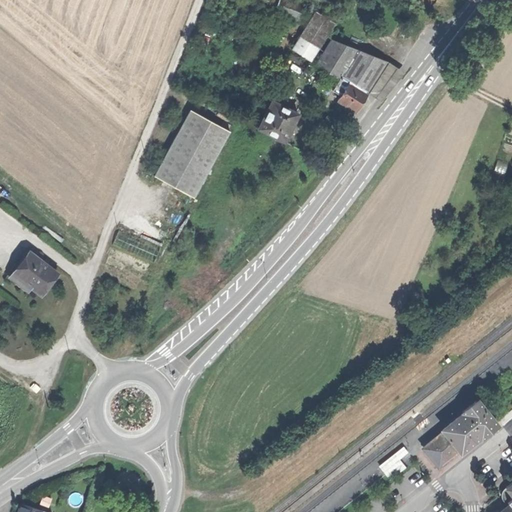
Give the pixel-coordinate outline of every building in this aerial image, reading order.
[(283,0),(280,0),(275,12),(299,21),(304,7),(283,0)] [(293,50),(311,62),(334,26),(316,14),(293,50)] [(318,67),(339,81),(344,84),(346,81),(367,94),(386,62),(334,41),(318,67)] [(333,91),(341,96),(347,86),(344,84),(339,81),(333,91)] [(341,96),(338,102),(356,113),(362,102),(367,94),(346,81),(344,84),(347,86),(341,96)] [(258,131),(284,143),(291,129),(297,116),(271,103),(258,131)] [(151,177),(190,198),(226,132),(186,111),(151,177)] [(154,260),(161,246),(130,233),(124,247),(154,260)] [(29,286),(37,293),(44,283),(51,274),(40,265),(35,261),(26,255),(18,266),(15,269),(23,275),(20,279),(29,286)] [(24,293),(29,286),(20,279),(12,273),(15,269),(18,266),(14,263),(3,277),(24,293)] [(12,273),(20,279),(23,275),(15,269),(12,273)] [(441,429),(443,431),(458,450),(459,452),(465,447),(469,444),(480,435),(481,437),(495,425),(476,400),(468,406),(461,412),(462,413),(441,429)] [(492,406),(486,410),(495,422),(501,418),(492,406)] [(443,431),(422,448),(437,466),(458,450),(443,431)] [(404,446),(395,453),(398,457),(399,458),(399,459),(409,451),(404,446)] [(386,473),(391,480),(406,467),(403,463),(399,459),(399,458),(398,457),(395,453),(379,466),(386,473)] [(500,498),(506,507),(509,505),(506,501),(505,502),(504,501),(511,496),(505,488),(504,487),(501,489),(499,493),(500,498)] [(35,511),(37,510),(18,503),(14,511),(35,511)]
